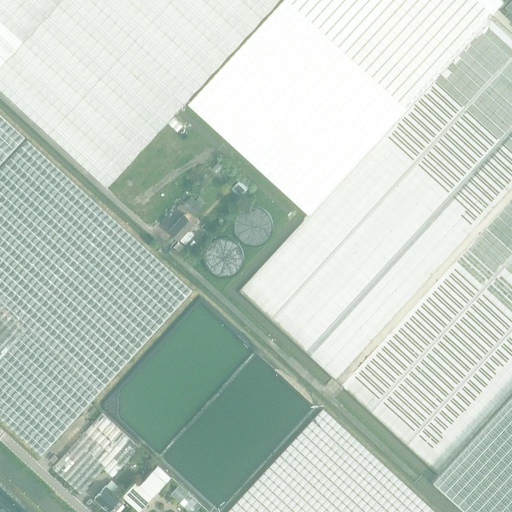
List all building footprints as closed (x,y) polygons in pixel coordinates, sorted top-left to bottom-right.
[(0,0),(0,88),(106,186),(277,0),(0,0)] [(283,0),(262,23),(188,104),(261,170),(262,171),(307,213),(491,14),(503,1),(501,0),(283,0)] [(0,162),(25,136),(0,112),(0,162)] [(183,125),(173,117),(168,122),(178,131),(183,125)] [(0,318),(10,328),(0,338),(0,419),(42,458),(112,381),(195,290),(116,218),(27,137),(0,167),(0,318)] [(218,162),(213,168),(217,172),(223,166),(218,162)] [(194,216),(202,208),(190,197),(183,205),(194,216)] [(195,224),(184,214),(169,230),(178,239),(179,238),(185,244),(194,235),(189,230),(195,224)] [(0,338),(10,328),(0,318),(0,338)] [(438,476),(433,482),(465,511),(511,511),(511,394),(508,399),(438,476)] [(225,511),(435,511),(377,457),(372,455),(321,407),(268,465),(262,472),(259,476),(225,511)] [(64,478),(80,494),(103,469),(113,478),(140,449),(102,414),(52,468),(64,478)] [(54,455),(49,460),(53,463),(58,458),(54,455)] [(158,465),(152,471),(165,483),(171,477),(158,465)] [(139,511),(165,483),(152,471),(139,485),(135,481),(122,495),(139,511)] [(109,510),(110,509),(113,511),(114,511),(124,501),(114,492),(118,487),(111,481),(107,486),(106,485),(94,497),(109,510)] [(179,484),(170,494),(190,511),(194,511),(201,505),(179,484)]
